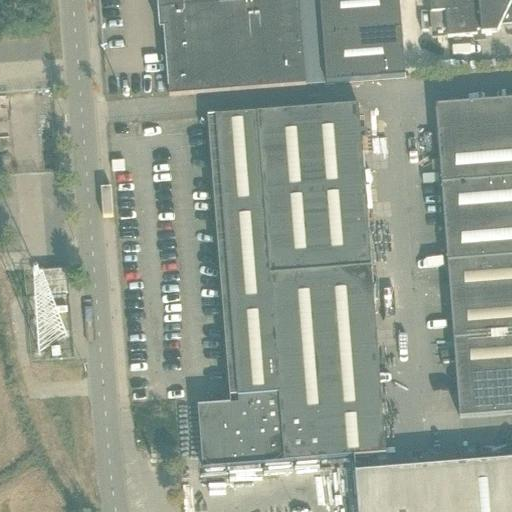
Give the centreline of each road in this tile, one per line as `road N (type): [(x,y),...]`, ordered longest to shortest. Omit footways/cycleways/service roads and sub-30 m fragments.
road 1 (unclassified): [(114,511),(72,0)]
road 2 (unknown): [(511,76),(455,77),(394,101),(403,200)]
